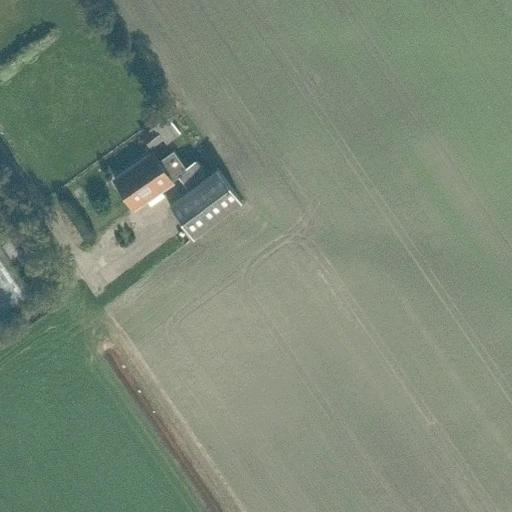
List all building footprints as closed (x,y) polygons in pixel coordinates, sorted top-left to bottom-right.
[(166,142),(181,132),(167,112),(152,123),(166,142)] [(173,179),(179,174),(187,169),(186,166),(174,149),(159,159),(154,151),(115,178),(135,207),(174,180),(173,179)] [(187,169),(179,174),(189,188),(168,203),(193,236),(241,200),(206,152),(200,157),(209,171),(207,172),(197,158),(186,166),(187,169)] [(17,233),(2,243),(11,256),(26,246),(17,233)] [(0,311),(31,291),(0,243),(0,311)]
